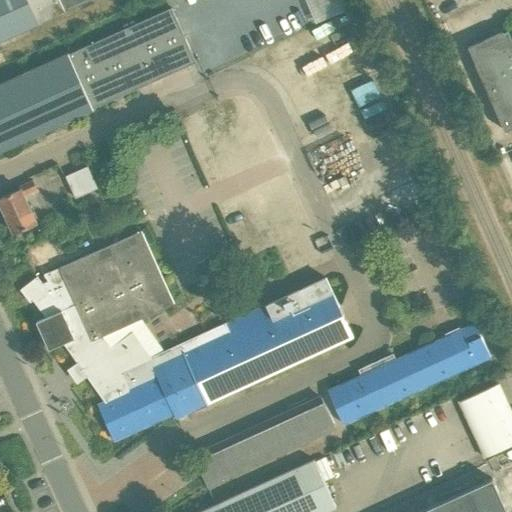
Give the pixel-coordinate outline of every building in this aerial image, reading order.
[(0,0),(0,41),(89,0),(0,0)] [(172,7),(0,84),(0,150),(196,62),(172,7)] [(502,32),(467,48),(504,131),(511,127),(511,39),(506,42),(502,32)] [(66,176),(76,198),(98,188),(88,166),(66,176)] [(20,188),(0,197),(0,201),(14,233),(38,222),(26,195),(38,190),(33,179),(19,186),(20,188)] [(175,304),(141,231),(48,273),(47,271),(61,264),(51,242),(29,252),(38,274),(42,279),(40,281),(37,277),(21,290),(31,303),(34,300),(47,317),(37,322),(50,350),(64,343),(79,363),(71,369),(79,381),(87,375),(105,401),(99,404),(98,404),(114,440),(175,413),(177,419),(354,337),(326,277),(151,357),(133,332),(112,348),(103,337),(175,304)] [(361,376),(328,391),(344,425),(491,358),(476,324),(396,360),(394,355),(359,370),(361,376)] [(511,414),(499,385),(459,403),(484,460),(511,447),(511,414)] [(321,395),(196,452),(211,484),(336,428),(321,395)] [(200,511),(323,511),(335,507),(314,460),(200,511)] [(508,511),(492,475),(413,511),(508,511)]
